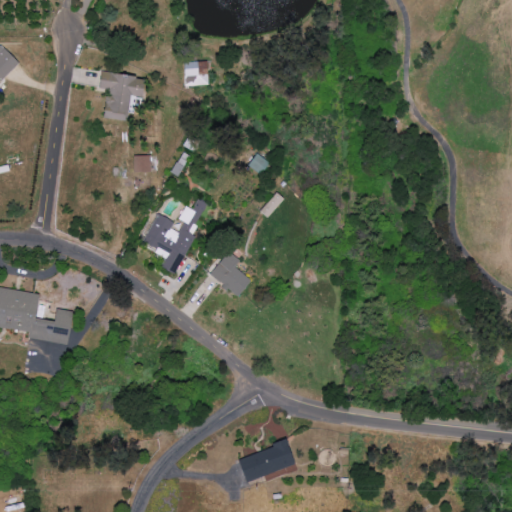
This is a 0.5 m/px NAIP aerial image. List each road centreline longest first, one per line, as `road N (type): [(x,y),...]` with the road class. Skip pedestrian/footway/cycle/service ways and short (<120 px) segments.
road 1 (tertiary): [(278,396),(115,269),(39,241),(0,241)]
road 2 (residential): [(84,0),(71,20),(39,241)]
road 3 (tertiary): [(511,434),(332,415),(278,396)]
road 4 (residential): [(278,396),(177,458),(141,511)]
